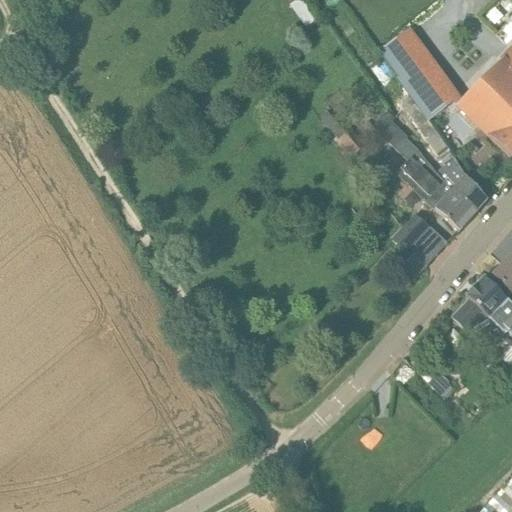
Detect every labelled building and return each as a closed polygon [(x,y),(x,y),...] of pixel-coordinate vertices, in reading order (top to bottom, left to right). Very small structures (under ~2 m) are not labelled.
[(426,122),(445,109),(395,40),(378,52),(381,56),(398,82),(407,95),(426,122)] [(457,107),(511,161),(511,52),(511,51),(457,107)] [(343,122),(354,112),(343,100),(332,111),(320,122),(354,157),(365,146),(343,122)] [(439,177),(435,174),(434,174),(416,151),(405,141),(407,139),(391,124),(393,120),(385,112),(370,129),(406,162),(398,171),(426,198),(422,202),(434,213),(459,235),(476,216),(450,194),(450,193),(439,181),(439,177)] [(443,167),(435,174),(439,177),(439,181),(450,193),(450,194),(476,216),(476,215),(475,215),(487,202),(455,166),(452,160),(453,160),(447,151),(437,158),(443,167)] [(425,269),(415,254),(401,269),(415,281),(425,269)] [(495,280),(490,286),(504,300),(510,294),(511,296),(511,257),(493,278),(495,280)] [(490,286),(484,280),(477,288),(477,287),(466,299),(467,300),(450,319),(464,332),(467,329),(469,331),(488,320),(504,335),(506,333),(511,338),(511,307),(504,300),(490,286)] [(427,384),(442,398),(445,401),(454,391),(437,375),(427,384)] [(511,511),(511,480),(481,511),(511,511)]
